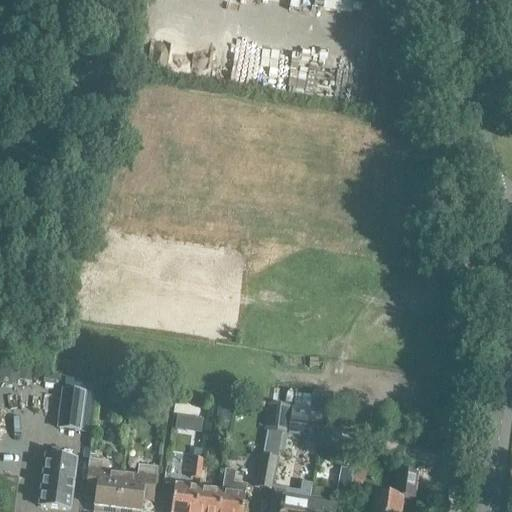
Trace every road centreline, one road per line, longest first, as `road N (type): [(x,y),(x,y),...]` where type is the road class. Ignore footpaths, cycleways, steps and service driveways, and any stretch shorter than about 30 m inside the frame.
road 1 (tertiary): [(491,201),(464,79),(466,0)]
road 2 (tertiary): [(487,511),(511,352)]
road 3 (track): [(446,372),(436,449),(452,494)]
